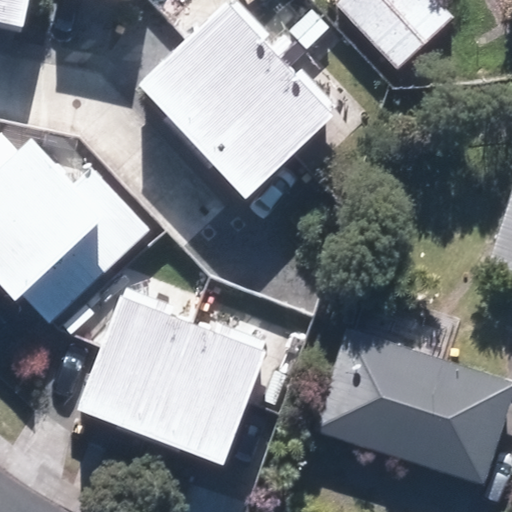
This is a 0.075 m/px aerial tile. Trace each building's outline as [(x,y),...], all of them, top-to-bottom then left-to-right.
[(0,0),(0,20),(24,25),(29,0),(0,0)] [(444,16),(428,0),(336,0),(330,7),(391,68),(444,16)] [(135,88),(245,199),(332,114),(221,3),(135,88)] [(49,323),(151,229),(92,165),(74,181),(32,135),(18,147),(2,129),(0,130),(0,282),(15,299),(21,293),(49,323)] [(511,191),(505,189),(480,264),(511,274),(511,191)] [(266,352),(119,296),(76,409),(223,465),(266,352)] [(508,384),(335,329),(302,432),(475,487),(508,384)]
